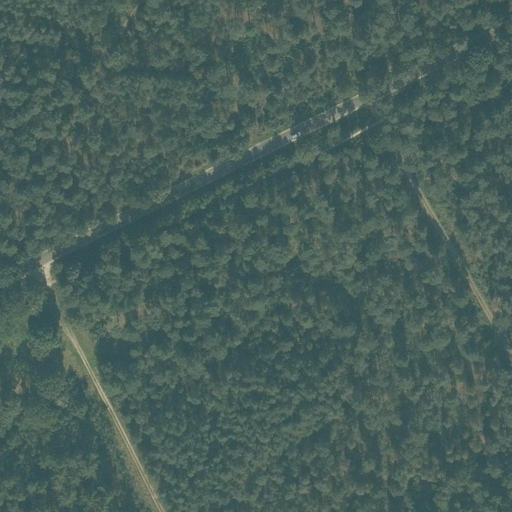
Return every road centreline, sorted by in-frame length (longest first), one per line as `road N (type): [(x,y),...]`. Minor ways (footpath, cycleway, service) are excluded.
road 1 (secondary): [(0,277),(511,25)]
road 2 (track): [(366,97),(511,357)]
road 3 (track): [(33,260),(161,511)]
road 4 (track): [(96,78),(0,198)]
